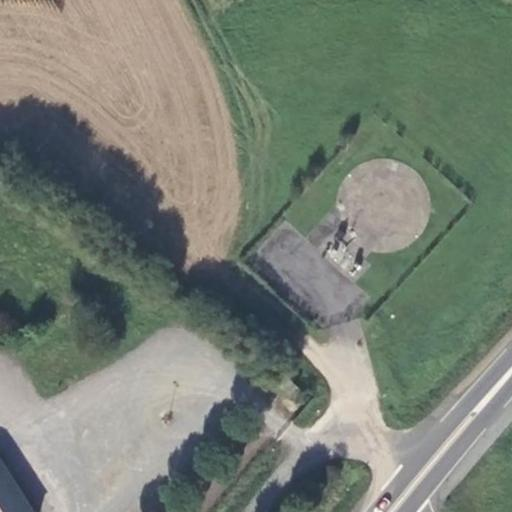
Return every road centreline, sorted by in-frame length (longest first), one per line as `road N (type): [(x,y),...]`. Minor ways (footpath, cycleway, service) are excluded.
road 1 (track): [(208,269),(288,332),(366,418)]
road 2 (unclassified): [(405,476),(376,447),(337,440),(315,447),(260,511)]
road 3 (primary): [(415,499),(499,383)]
road 4 (primary): [(499,383),(405,476)]
